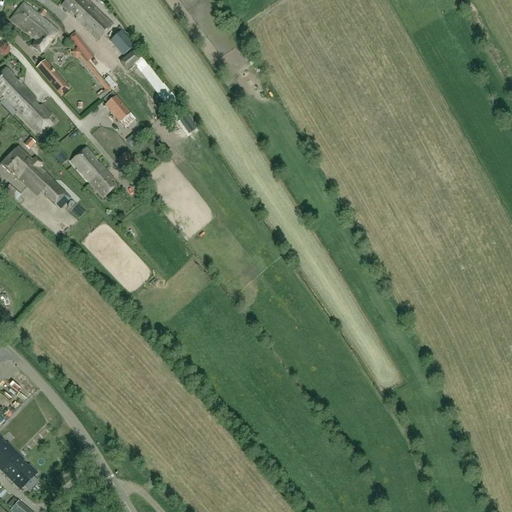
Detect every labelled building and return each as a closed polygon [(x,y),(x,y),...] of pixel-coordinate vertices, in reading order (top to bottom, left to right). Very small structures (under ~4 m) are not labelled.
[(113,26),(85,0),(66,0),(61,6),(70,14),(72,13),(76,18),(75,20),(98,41),(113,26)] [(26,33),(40,17),(23,3),(10,20),(26,33)] [(40,17),(26,33),(27,33),(37,41),(32,47),(41,54),(59,32),(58,32),(45,21),(45,20),(44,20),(40,17)] [(121,31),(109,42),(122,57),(134,46),(121,31)] [(88,62),(89,62),(95,57),(75,33),(69,38),(76,48),(88,62)] [(132,52),(119,63),(126,71),(140,60),(132,52)] [(70,90),(45,61),(36,69),(61,98),(62,97),(70,90)] [(156,90),(154,91),(162,101),(172,112),(180,105),(164,84),(164,85),(149,67),(141,73),(145,80),(147,78),(156,90)] [(17,82),(14,79),(15,77),(6,68),(0,74),(0,95),(1,96),(3,94),(18,111),(16,112),(40,137),(52,125),(48,119),(50,116),(41,105),(40,106),(35,102),(36,100),(18,81),(17,82)] [(124,130),(135,120),(112,93),(104,100),(107,104),(104,106),(119,124),(124,130)] [(132,133),(126,138),(132,145),(145,133),(136,124),(130,131),(132,133)] [(31,153),(35,144),(27,140),(23,150),(31,153)] [(33,162),(18,147),(1,165),(11,175),(13,173),(37,196),(40,193),(45,198),(46,197),(60,210),(71,198),(53,181),(53,180),(39,167),(42,165),(36,159),(33,162)] [(90,185),(106,171),(99,163),(97,164),(93,159),(94,157),(86,148),(70,162),(90,185)] [(129,175),(140,166),(128,151),(117,160),(129,175)] [(106,171),(90,185),(102,199),(115,188),(110,183),(113,180),(106,171)] [(3,194),(16,201),(20,194),(6,187),(3,194)] [(0,435),(0,470),(2,472),(19,455),(8,443),(6,445),(2,441),(3,439),(0,435)] [(24,460),(19,455),(2,472),(21,491),(38,474),(29,465),(27,466),(23,462),(24,460)] [(11,511),(30,511),(18,502),(10,511),(11,511)]
